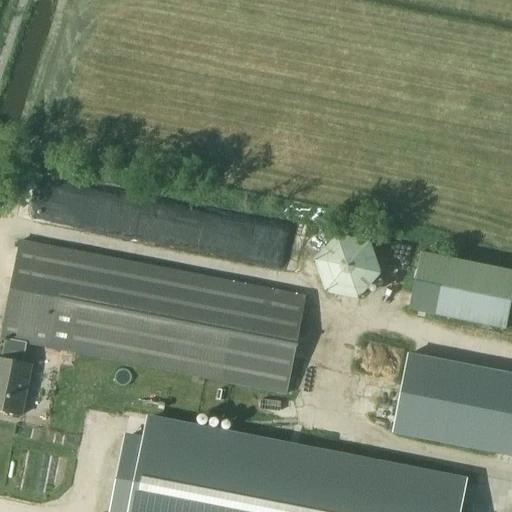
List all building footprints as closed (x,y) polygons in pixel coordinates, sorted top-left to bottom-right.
[(10,188),(17,191),(20,184),(13,181),(10,188)] [(246,258),(253,217),(35,183),(29,218),(132,234),(135,218),(136,218),(137,210),(153,213),(148,242),(246,258)] [(301,250),(317,300),(372,282),(357,233),(301,250)] [(27,344),(27,346),(286,397),(306,298),(19,241),(0,338),(0,341),(4,343),(4,339),(27,344)] [(410,310),(504,331),(511,295),(511,272),(422,253),(410,310)] [(24,366),(27,346),(27,344),(4,339),(4,343),(1,361),(0,361),(0,411),(22,416),(31,367),(24,366)] [(380,437),(511,458),(511,374),(394,355),(380,437)] [(459,511),(465,483),(149,421),(144,443),(124,439),(110,511),(459,511)]
